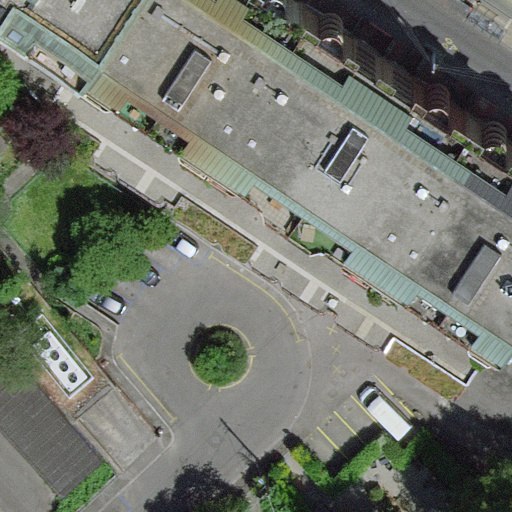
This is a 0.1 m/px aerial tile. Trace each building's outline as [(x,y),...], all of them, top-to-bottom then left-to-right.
[(51,104),(119,0),(0,0),(0,51),(33,85),(51,104)] [(172,198),(300,0),(119,0),(51,104),(46,113),(172,198)] [(413,187),(468,104),(450,92),(312,0),(300,0),(172,198),(336,306),(398,211),(413,187)] [(511,312),(511,133),(468,104),(413,187),(398,211),(336,306),(346,313),(462,389),(509,317),(511,312)] [(511,319),(509,317),(462,389),(457,395),(485,413),(510,430),(511,426),(511,319)] [(37,511),(102,463),(0,330),(0,397),(5,404),(0,408),(0,502),(7,511),(37,511)]
